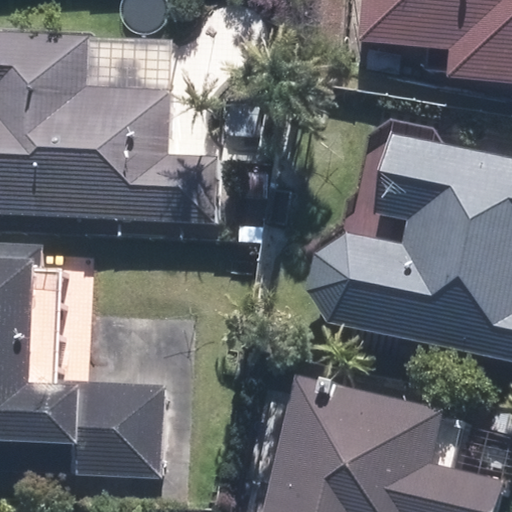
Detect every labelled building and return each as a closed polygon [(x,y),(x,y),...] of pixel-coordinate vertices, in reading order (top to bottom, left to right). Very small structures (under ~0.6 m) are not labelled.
[(511,0),(369,0),(363,56),(453,68),(450,88),(511,96),(511,0)] [(0,221),(212,230),(214,166),(166,164),(170,52),(0,44),(0,221)] [(309,301),(329,333),(511,375),(511,179),(391,151),(374,228),(409,236),(404,259),(349,247),(317,268),(309,301)] [(41,258),(0,255),(0,479),(162,488),(167,396),(53,390),(58,283),(40,282),(41,258)] [(463,433),(296,393),(267,511),(495,511),(498,499),(450,488),(463,433)]
